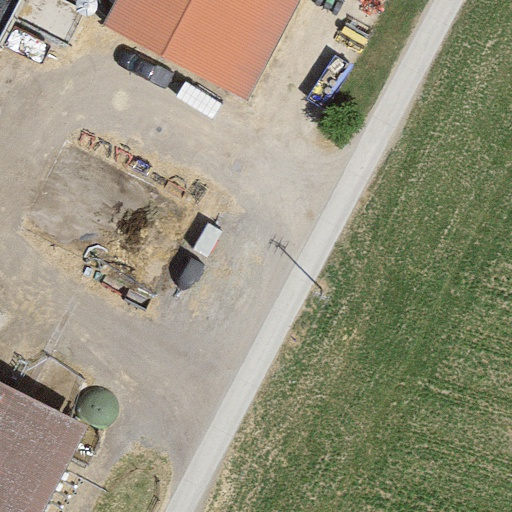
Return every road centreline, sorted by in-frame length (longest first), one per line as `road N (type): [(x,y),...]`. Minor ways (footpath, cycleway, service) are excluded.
road 1 (track): [(180,511),(452,0)]
road 2 (track): [(334,216),(67,88),(0,211)]
road 3 (track): [(0,315),(220,435)]
